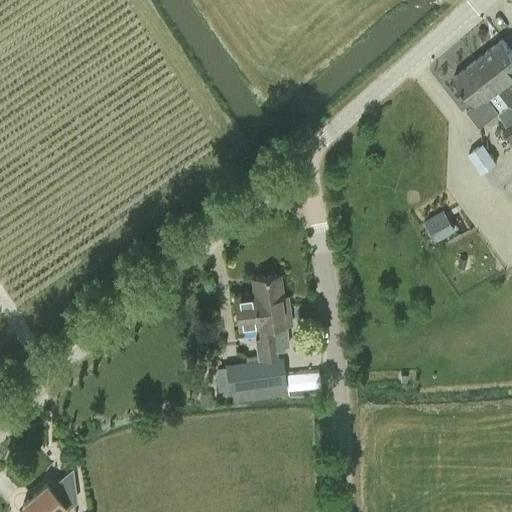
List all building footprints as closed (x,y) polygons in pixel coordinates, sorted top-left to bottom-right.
[(511,51),(502,39),(473,60),(495,89),(497,87),(511,75),(511,51)] [(511,105),(510,104),(497,87),(495,89),(473,60),(453,77),(474,104),(467,109),(480,126),(498,112),(499,113),(507,125),(511,121),(511,105)] [(511,143),(511,121),(507,125),(502,128),(511,143)] [(481,172),(495,163),(483,144),(469,154),(481,172)] [(435,240),(454,229),(443,210),(425,220),(435,240)] [(286,383),(283,357),(277,358),(276,346),(289,345),(280,274),(250,277),(252,293),(234,295),(238,329),(258,326),(261,346),(255,347),(256,355),(257,360),(246,361),(225,364),(226,369),(218,370),(221,394),(230,393),(231,402),(253,399),(252,388),(286,383)] [(213,403),(212,392),(199,393),(200,404),(213,403)] [(24,511),(59,511),(73,500),(70,470),(69,470),(69,472),(50,489),(45,483),(22,503),(28,509),(24,511)]
